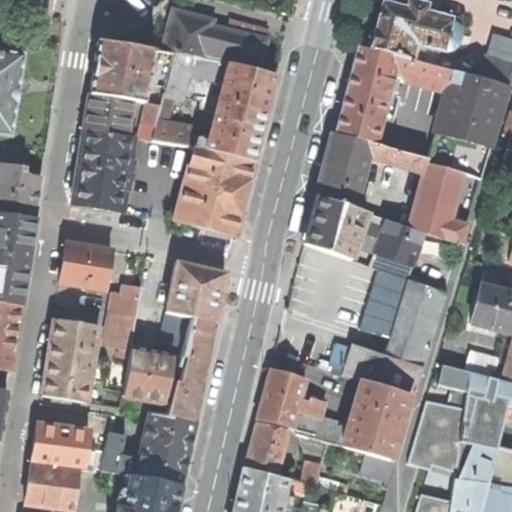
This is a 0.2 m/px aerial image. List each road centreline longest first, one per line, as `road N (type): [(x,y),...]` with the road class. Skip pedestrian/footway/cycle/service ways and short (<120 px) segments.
road 1 (residential): [(4,511),(51,221)]
road 2 (secondary): [(263,263),(332,0)]
road 3 (secondary): [(207,511),(263,263)]
road 4 (residential): [(93,0),(51,221)]
road 5 (residential): [(51,221),(263,263)]
